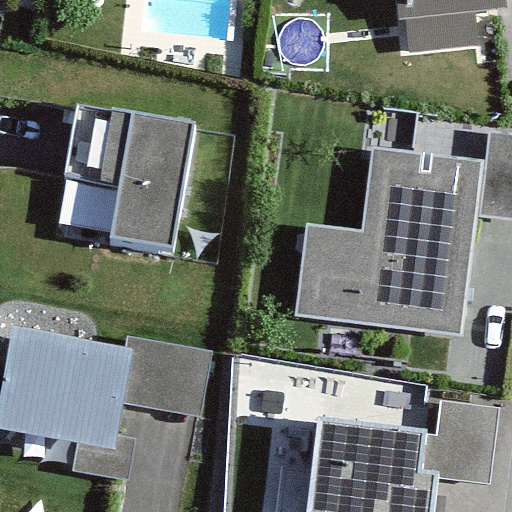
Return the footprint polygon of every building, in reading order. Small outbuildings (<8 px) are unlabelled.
[(385,0),(388,22),(499,13),(497,0),(385,0)] [(188,123),(76,101),(50,232),(161,254),(188,123)] [(474,165),(364,150),(353,233),(300,226),(289,316),(453,338),(469,219),(511,224),(511,129),(480,125),(474,165)] [(116,354),(0,332),(0,441),(102,460),(112,404),(191,418),(203,349),(120,334),(116,354)] [(427,444),(327,432),(317,511),(409,511),(413,483),(486,491),(497,400),(433,392),(427,444)]
